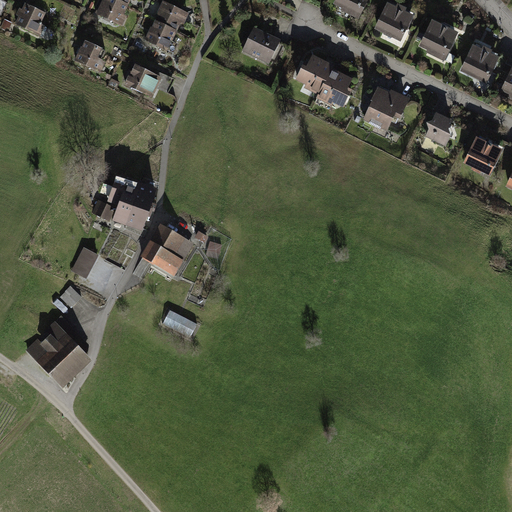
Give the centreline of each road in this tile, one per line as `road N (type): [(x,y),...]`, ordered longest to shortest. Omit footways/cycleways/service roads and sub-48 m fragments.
road 1 (track): [(208,36),(166,147),(160,215),(101,325),(93,366),(65,408)]
road 2 (residential): [(294,15),(511,123)]
road 3 (track): [(154,511),(65,408),(0,356)]
